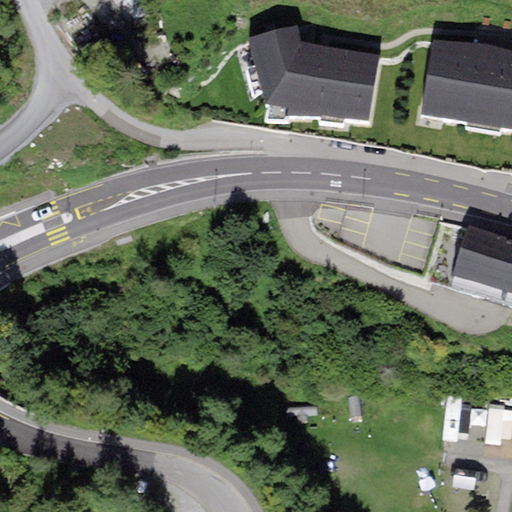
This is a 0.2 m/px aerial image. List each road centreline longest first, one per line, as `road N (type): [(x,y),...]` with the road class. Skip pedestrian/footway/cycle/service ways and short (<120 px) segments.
road 1 (tertiary): [(334,175),(221,173),(148,186),(0,243)]
road 2 (unclassified): [(334,175),(273,143),(170,133),(115,114),(73,77)]
road 3 (residential): [(0,432),(143,464),(221,494),(234,511)]
road 4 (tertiary): [(511,210),(334,175)]
